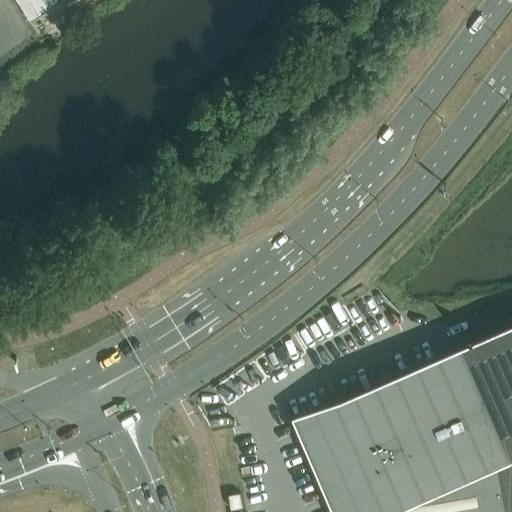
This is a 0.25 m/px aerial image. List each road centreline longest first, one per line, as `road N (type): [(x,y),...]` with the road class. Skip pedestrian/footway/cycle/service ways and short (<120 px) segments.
road 1 (primary): [(504,0),(354,195),(311,237),(196,320),(78,387)]
road 2 (primary): [(114,417),(170,388),(332,272),(436,169),(511,73)]
